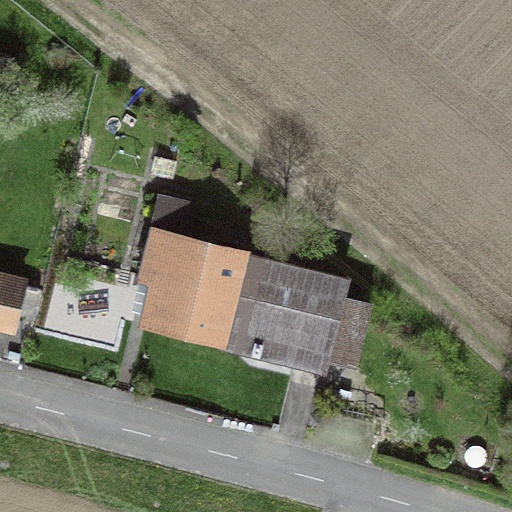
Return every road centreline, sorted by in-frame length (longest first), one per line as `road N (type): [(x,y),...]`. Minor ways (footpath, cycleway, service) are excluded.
road 1 (track): [(57,0),(511,361)]
road 2 (tertiary): [(0,397),(432,511)]
